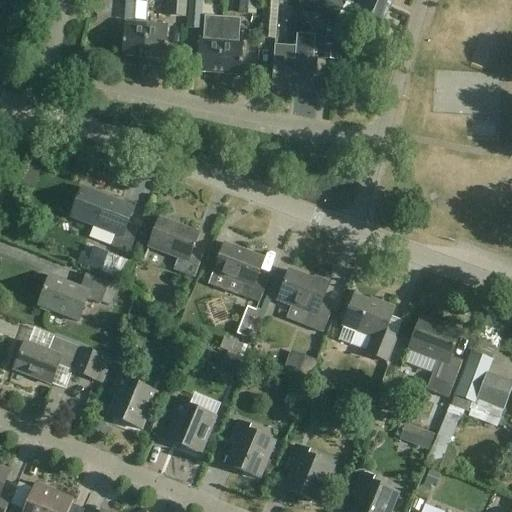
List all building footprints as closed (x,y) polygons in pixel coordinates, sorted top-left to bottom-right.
[(187,20),(188,0),(168,0),(168,19),(187,20)] [(203,31),(203,0),(190,0),(189,31),(203,31)] [(257,18),(257,0),(240,0),(240,17),(257,18)] [(338,19),(345,7),(333,0),(313,0),(311,3),(338,19)] [(382,27),(392,7),(379,0),(339,0),(353,6),(350,11),(382,27)] [(277,42),(279,5),(264,4),(262,41),(277,42)] [(217,77),(221,20),(205,19),(204,43),(198,42),(196,76),(217,77)] [(221,20),(217,77),(238,79),(242,21),(221,20)] [(142,60),(144,27),(122,26),(120,59),(142,60)] [(144,27),(142,60),(164,61),(166,28),(144,27)] [(315,94),(317,61),(314,60),(315,37),(297,35),(296,49),(295,59),(292,92),(315,94)] [(295,59),(296,49),(273,47),(270,90),(292,92),(295,59)] [(336,63),(337,48),(327,48),(326,62),(336,63)] [(103,200),(82,192),(71,219),(115,236),(111,246),(128,253),(139,226),(129,222),(134,208),(105,197),(103,200)] [(194,279),(204,253),(193,249),(198,234),(159,220),(148,249),(177,260),(173,271),(194,279)] [(259,303),(268,278),(258,274),(264,259),(225,244),(209,285),(225,291),(230,279),(244,285),(239,296),(259,303)] [(123,282),(130,264),(108,256),(101,274),(123,282)] [(314,283),(288,273),(277,302),(292,307),(287,321),(320,333),(329,309),(319,305),(327,283),(315,279),(314,283)] [(117,289),(106,284),(86,277),(81,290),(50,278),(38,308),(78,324),(87,300),(110,309),(117,289)] [(378,308),(356,299),(340,342),(351,346),(357,332),(374,338),(368,355),(387,363),(396,338),(385,334),(394,310),(379,304),(378,308)] [(246,308),(236,335),(244,338),(255,311),(246,308)] [(444,330),(419,320),(407,351),(436,363),(425,391),(446,400),(461,364),(449,359),(460,332),(446,327),(444,330)] [(101,343),(99,349),(110,353),(115,341),(109,339),(101,343)] [(24,345),(13,373),(51,387),(58,368),(97,382),(105,361),(52,341),(47,354),(32,348),(24,345)] [(190,343),(186,354),(205,362),(210,351),(190,343)] [(292,354),(285,373),(303,380),(311,358),(300,354),(299,356),(292,354)] [(227,355),(221,368),(242,376),(247,362),(227,355)] [(472,356),(456,398),(476,406),(477,402),(504,412),(511,391),(511,384),(489,375),(493,364),(472,356)] [(142,431),(156,395),(132,385),(134,380),(121,375),(112,398),(122,402),(115,421),(142,431)] [(309,375),(306,382),(319,387),(322,379),(309,375)] [(283,405),(296,410),(305,387),(291,382),(283,405)] [(308,390),(304,401),(319,408),(324,396),(308,390)] [(199,455),(214,419),(189,409),(191,404),(179,399),(169,422),(180,427),(173,444),(199,455)] [(373,411),(369,423),(382,428),(386,416),(373,411)] [(449,447),(461,419),(448,413),(426,465),(440,470),(449,447)] [(259,481),(273,444),(247,434),(249,429),(238,425),(229,448),(239,452),(231,470),(259,481)] [(449,447),(440,470),(459,478),(464,466),(452,461),(457,450),(449,447)] [(319,506),(334,469),(308,459),(310,455),(297,450),(288,473),(298,477),(291,494),(319,506)] [(0,511),(7,511),(11,502),(0,497),(0,496),(9,476),(0,472),(0,511)] [(392,511),(399,496),(374,485),(375,481),(364,477),(354,500),(363,503),(359,511),(392,511)] [(46,511),(54,494),(36,486),(24,511),(21,511),(13,508),(11,511),(46,511)] [(54,494),(46,511),(69,511),(74,503),(54,494)]
